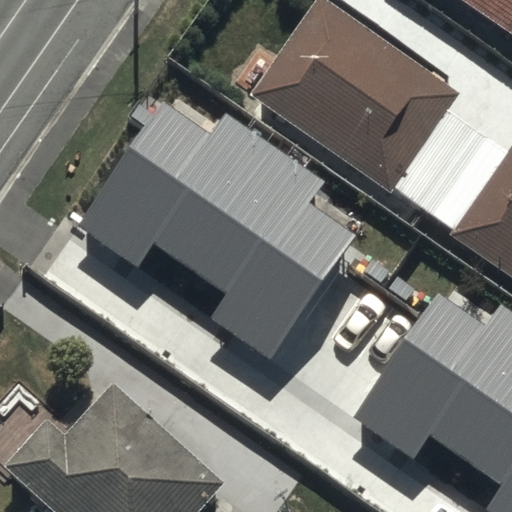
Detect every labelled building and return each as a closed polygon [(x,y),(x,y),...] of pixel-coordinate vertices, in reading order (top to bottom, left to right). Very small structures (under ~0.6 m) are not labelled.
[(511,0),(456,0),(469,9),(460,22),(482,38),(493,22),(511,36),(511,0)] [(389,200),(450,114),(461,99),(321,1),(250,101),(389,200)] [(208,133),(163,101),(77,224),(136,265),(152,243),(227,295),(211,318),(271,359),(357,234),(310,201),(325,181),(224,111),(208,133)] [(511,153),(510,156),(453,241),(511,282),(511,153)] [(482,325),(436,294),(351,417),(410,458),(425,436),(500,487),(484,511),(486,511),(511,511),(511,313),(497,304),(482,325)] [(207,511),(227,490),(114,388),(67,440),(52,426),(8,474),(50,511),(207,511)]
